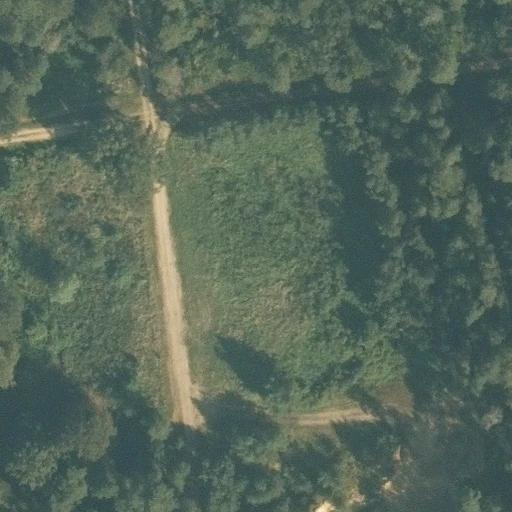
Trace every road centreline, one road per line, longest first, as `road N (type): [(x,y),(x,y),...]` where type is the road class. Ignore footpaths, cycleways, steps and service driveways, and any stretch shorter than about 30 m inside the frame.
road 1 (track): [(511,57),(0,136)]
road 2 (track): [(199,410),(158,112),(148,97)]
